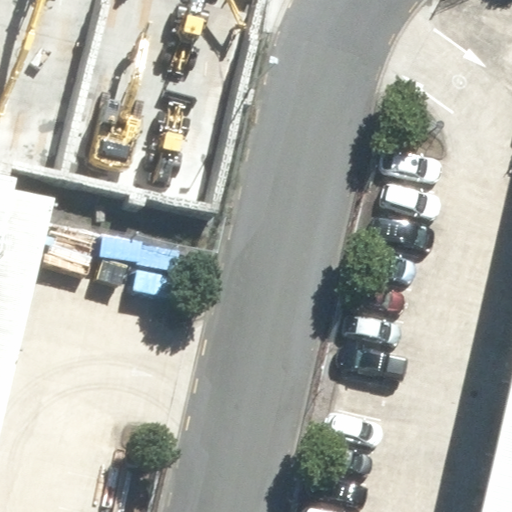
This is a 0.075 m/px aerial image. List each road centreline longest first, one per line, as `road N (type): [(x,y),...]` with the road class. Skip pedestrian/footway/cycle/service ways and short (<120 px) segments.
road 1 (unclassified): [(215,511),(332,0)]
road 2 (unknown): [(422,511),(487,163),(485,59),(473,14),(460,0)]
